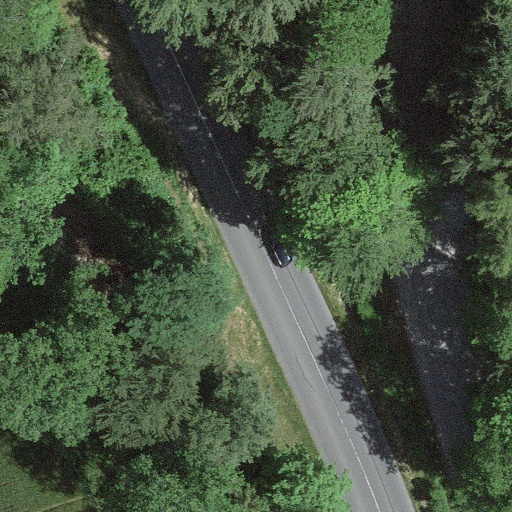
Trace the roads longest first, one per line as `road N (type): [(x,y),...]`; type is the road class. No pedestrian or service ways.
road 1 (secondary): [(150,0),(379,511)]
road 2 (unclassified): [(504,511),(428,224),(420,126),(426,0)]
